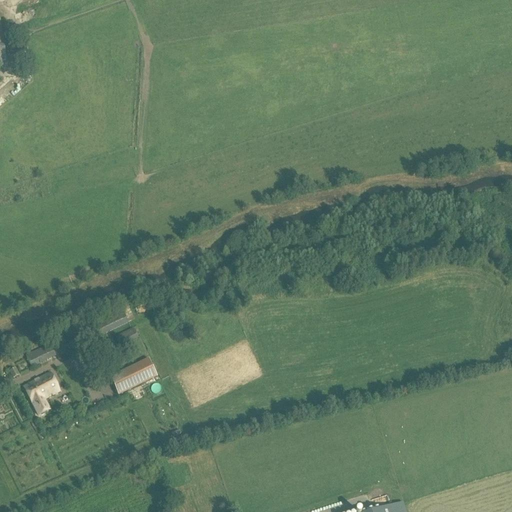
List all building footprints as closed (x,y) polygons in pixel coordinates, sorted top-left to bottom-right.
[(0,67),(8,68),(4,46),(6,46),(5,39),(4,39),(0,15),(0,67)] [(124,312),(60,341),(66,354),(130,324),(124,312)] [(134,330),(117,338),(122,348),(139,339),(134,330)] [(111,343),(98,349),(103,359),(116,352),(111,343)] [(34,353),(27,356),(32,369),(40,366),(34,353)] [(151,363),(112,381),(120,400),(159,382),(151,363)] [(17,369),(10,372),(13,379),(20,376),(17,369)] [(52,376),(25,389),(39,417),(41,416),(42,417),(45,415),(45,414),(50,412),(45,400),(60,393),(52,376)]
